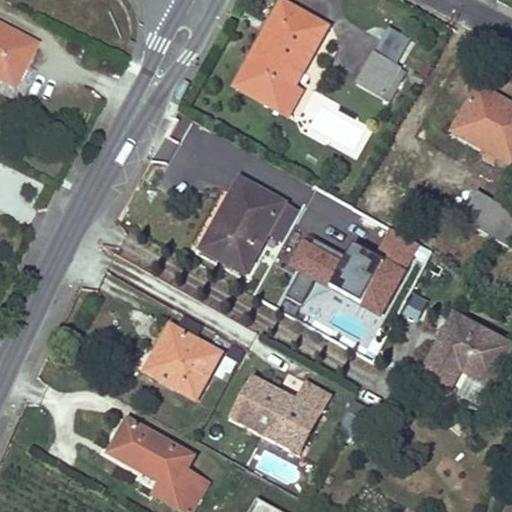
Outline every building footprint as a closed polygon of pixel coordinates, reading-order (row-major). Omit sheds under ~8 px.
[(288,87),(292,90),(325,30),(281,5),(272,21),(276,24),(252,68),(248,65),(235,88),(275,110),(288,87)] [(272,21),(248,65),(252,68),(276,24),(272,21)] [(0,80),(12,87),(33,46),(0,29),(0,80)] [(386,31),(372,56),(391,66),(405,41),(386,31)] [(372,56),(356,84),(382,98),(398,70),(391,66),(372,56)] [(292,90),(288,87),(275,110),(287,117),(300,94),(292,90)] [(511,107),(478,89),(476,93),(511,113),(511,107)] [(511,113),(476,93),(453,133),(511,166),(511,113)] [(239,181),(200,251),(244,275),(265,237),(282,206),(239,181)] [(476,193),(461,219),(495,239),(511,212),(476,193)] [(301,217),(282,206),(265,237),(284,248),(301,217)] [(319,282),(334,291),(362,305),(359,310),(383,322),(408,274),(422,250),(398,237),(393,235),(383,253),(388,256),(385,262),(383,266),(355,252),(349,264),(307,242),(293,268),(304,274),(290,301),(305,308),(319,282)] [(428,304),(414,298),(404,319),(418,325),(428,304)] [(510,350),(454,318),(452,317),(418,378),(445,393),(458,371),(488,388),(510,350)] [(164,348),(149,377),(194,402),(201,389),(217,361),(219,357),(170,330),(160,346),(164,348)] [(160,346),(145,374),(149,377),(164,348),(160,346)] [(217,361),(201,389),(218,399),(234,370),(217,361)] [(277,401),(280,395),(251,378),(227,422),(286,455),(310,410),(320,415),(329,398),(302,384),(292,401),(286,398),(283,404),(277,401)] [(286,398),(280,395),(277,401),(283,404),(286,398)] [(357,434),(373,411),(360,403),(345,426),(357,434)] [(310,410),(286,455),(296,460),(320,415),(310,410)] [(108,456),(127,466),(130,461),(139,465),(136,471),(159,484),(166,488),(159,501),(179,511),(190,511),(205,485),(183,472),(190,458),(126,423),(108,456)] [(130,461),(127,466),(136,471),(139,465),(130,461)] [(159,484),(152,497),(159,501),(166,488),(159,484)] [(249,511),(274,511),(255,501),(249,511)]
